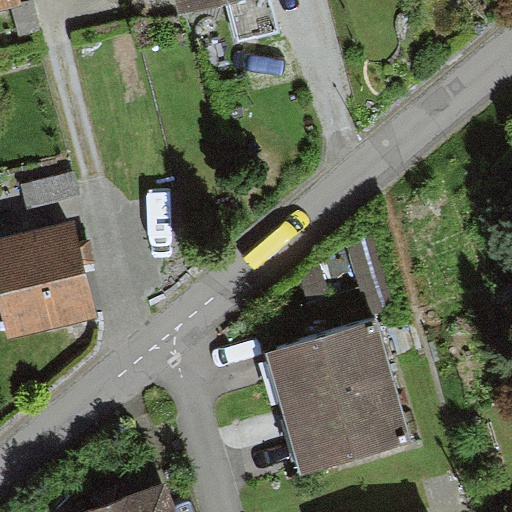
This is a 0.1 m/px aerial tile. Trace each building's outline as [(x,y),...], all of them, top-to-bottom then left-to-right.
[(35,0),(13,0),(12,1),(20,32),(42,26),(35,0)] [(180,0),(180,1),(182,0),(231,0),(239,32),(277,23),(271,0),(180,0)] [(75,167),(21,180),(27,203),(80,190),(75,167)] [(0,312),(7,311),(10,325),(98,306),(87,257),(97,255),(92,231),(81,233),(76,209),(0,225),(0,312)] [(267,335),(285,400),(396,369),(378,305),(267,335)] [(412,428),(396,369),(285,400),(301,458),(412,428)] [(183,511),(167,466),(57,505),(59,511),(183,511)]
